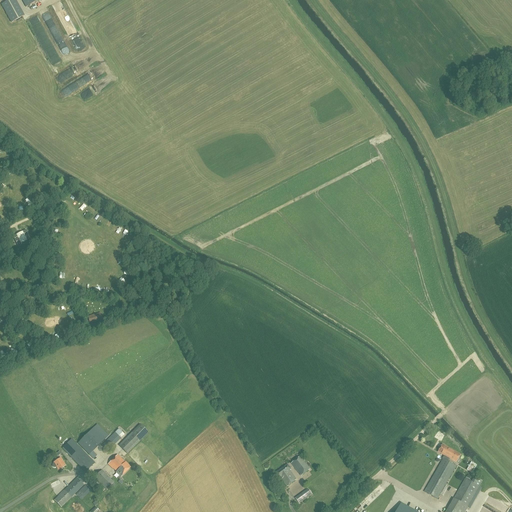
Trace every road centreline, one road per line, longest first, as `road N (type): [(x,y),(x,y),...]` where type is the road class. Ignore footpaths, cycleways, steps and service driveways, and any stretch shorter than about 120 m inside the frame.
road 1 (track): [(311,0),(428,143),(469,280),(511,362)]
road 2 (track): [(0,233),(71,196),(125,235),(118,277),(78,272),(63,290)]
road 3 (unclassified): [(338,511),(442,414)]
